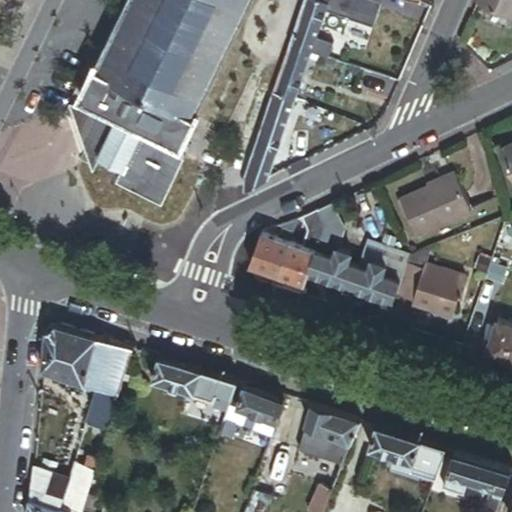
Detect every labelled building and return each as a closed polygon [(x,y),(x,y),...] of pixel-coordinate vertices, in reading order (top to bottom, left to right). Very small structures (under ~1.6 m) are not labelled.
[(176,143),(184,147),(255,0),(128,0),(81,97),(89,101),(176,143)] [(327,2),(320,0),(302,0),(288,41),(310,49),(328,55),(333,40),(315,34),(327,2)] [(511,0),(475,0),(511,15),(511,0)] [(310,49),(288,41),(271,90),(293,97),(310,49)] [(240,180),(241,191),(265,179),(293,97),(271,90),(268,98),(260,120),(259,123),(251,147),(240,180)] [(260,120),(268,98),(252,92),(244,115),(260,120)] [(176,143),(89,101),(86,108),(71,103),(95,171),(102,158),(124,169),(118,182),(165,205),(187,159),(172,151),(176,143)] [(235,141),(251,147),(259,123),(243,118),(235,141)] [(457,173),(405,197),(421,234),(474,210),(457,173)] [(316,211),(324,227),(316,251),(335,257),(338,248),(344,229),(331,204),(316,211)] [(308,229),(303,247),(316,251),(324,227),(316,211),(303,217),(308,229)] [(285,232),(282,240),(290,243),(299,219),(282,227),(285,232)] [(254,264),(281,272),(290,243),(282,240),(266,235),(263,237),(254,264)] [(368,241),(360,265),(354,285),(398,300),(401,293),(413,256),(368,241)] [(310,271),(316,251),(303,247),(290,243),(281,272),(307,281),(310,271)] [(433,246),(413,256),(401,293),(416,298),(428,263),(433,246)] [(310,271),(354,285),(360,265),(349,262),(352,253),(338,248),(335,257),(316,251),(310,271)] [(468,276),(428,263),(416,298),(415,302),(435,309),(437,304),(457,310),(468,276)] [(437,304),(435,309),(455,315),(457,310),(437,304)] [(511,359),(511,322),(501,319),(490,352),(511,359)] [(48,330),(44,368),(99,385),(122,392),(136,345),(59,322),(48,330)] [(205,368),(162,354),(155,378),(198,391),(205,368)] [(205,368),(198,391),(216,397),(215,404),(230,409),(233,402),(240,382),(241,379),(205,368)] [(240,382),(233,402),(240,405),(247,385),(240,382)] [(122,392),(99,385),(87,424),(110,431),(122,392)] [(247,385),(240,405),(280,420),(287,400),(247,385)] [(365,418),(316,403),(310,421),(354,443),(365,418)] [(280,420),(240,405),(234,420),(274,436),(280,420)] [(354,443),(310,421),(302,446),(345,467),(354,443)] [(425,437),(381,423),(373,446),(397,453),(417,459),(425,437)] [(449,445),(425,437),(417,459),(441,467),(449,445)] [(511,475),(511,464),(458,447),(451,469),(473,476),(500,485),(502,480),(510,482),(511,475)] [(417,459),(397,453),(393,464),(437,478),(441,467),(417,459)] [(90,454),(87,463),(99,467),(102,458),(90,454)] [(72,479),(62,509),(71,511),(83,511),(99,467),(87,463),(79,460),(72,479)] [(35,466),(31,498),(62,509),(72,479),(35,466)] [(473,476),(451,469),(447,484),(468,491),(473,476)] [(326,511),(334,492),(323,487),(312,511),(326,511)] [(255,488),(248,510),(252,511),(270,511),(276,495),(255,488)] [(490,506),(500,511),(505,495),(495,491),(490,506)] [(71,511),(62,509),(31,498),(29,511),(71,511)]
